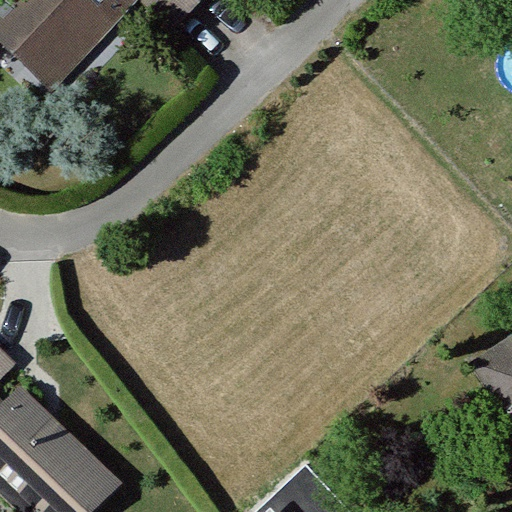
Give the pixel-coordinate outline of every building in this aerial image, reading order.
[(12,0),(0,14),(0,61),(51,107),(133,18),(112,0),(12,0)] [(158,0),(181,22),(201,0),(158,0)] [(0,380),(19,357),(0,340),(0,380)] [(511,460),(511,353),(464,383),(511,460)] [(108,511),(120,500),(20,405),(0,426),(0,511),(108,511)]
